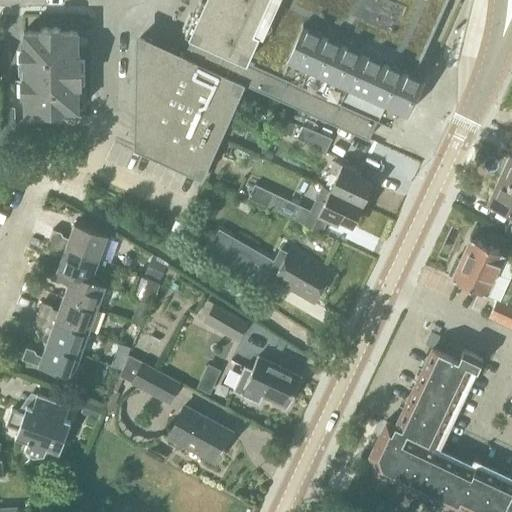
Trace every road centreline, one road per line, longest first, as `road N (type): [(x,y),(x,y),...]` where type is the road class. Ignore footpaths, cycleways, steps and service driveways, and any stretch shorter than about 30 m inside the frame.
road 1 (tertiary): [(282,511),(495,61),(511,7)]
road 2 (residential): [(104,0),(106,118),(84,161),(35,174)]
road 3 (residential): [(0,291),(35,174)]
